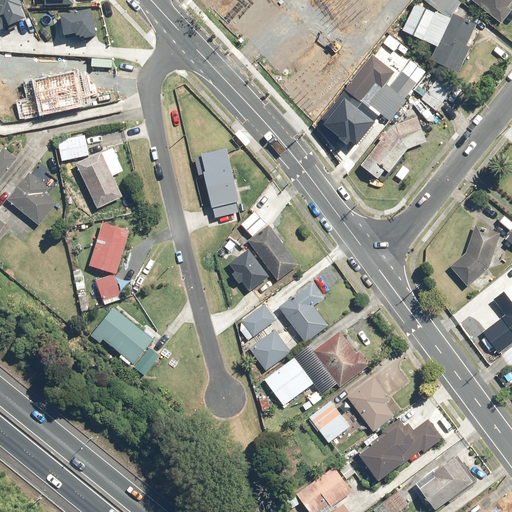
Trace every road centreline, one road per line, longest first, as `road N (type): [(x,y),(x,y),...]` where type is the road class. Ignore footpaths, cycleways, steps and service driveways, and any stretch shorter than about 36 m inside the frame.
road 1 (residential): [(224,401),(149,98),(182,38)]
road 2 (secondary): [(378,266),(258,114),(182,38)]
road 3 (secondary): [(511,449),(378,266)]
road 4 (residential): [(511,91),(378,266)]
road 5 (motorway): [(0,392),(150,511)]
road 6 (motorway): [(111,511),(0,422)]
